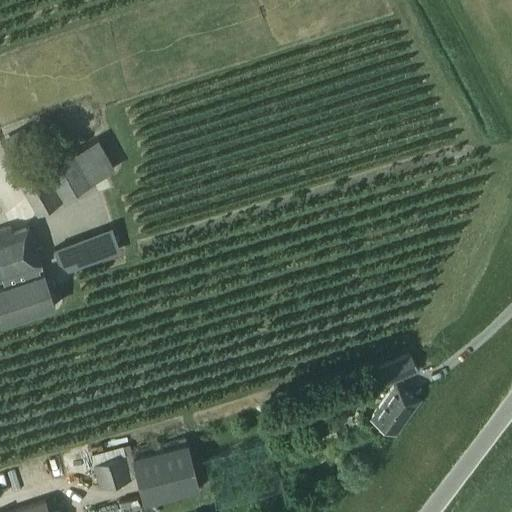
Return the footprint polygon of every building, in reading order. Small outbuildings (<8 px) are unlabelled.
[(24,127),(0,139),(0,141),(7,155),(32,142),(24,127)] [(97,138),(45,167),(19,181),(36,212),(62,197),(114,169),(97,138)] [(0,282),(3,281),(4,285),(0,286),(0,321),(1,324),(56,306),(44,272),(40,273),(39,269),(43,267),(29,226),(13,232),(11,226),(0,229),(0,282)] [(120,251),(111,226),(52,248),(57,261),(68,271),(120,251)] [(410,352),(368,371),(376,389),(418,371),(410,352)] [(395,434),(416,402),(392,386),(371,418),(395,434)] [(131,456),(143,503),(200,489),(188,441),(187,442),(185,437),(174,440),(175,445),(131,456)] [(90,456),(92,464),(99,489),(132,478),(125,454),(122,446),(90,456)] [(50,511),(49,511),(46,501),(9,511),(59,511),(59,509),(50,511)]
